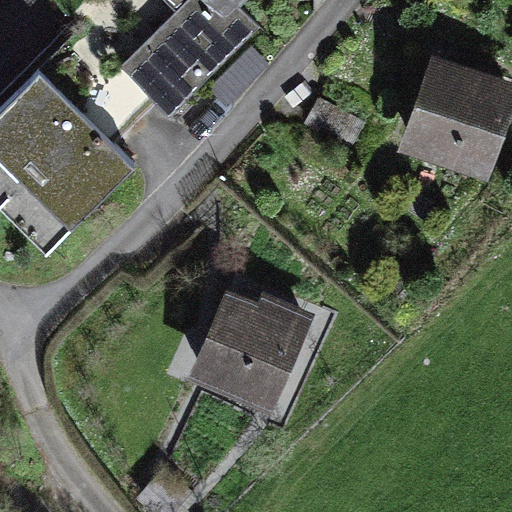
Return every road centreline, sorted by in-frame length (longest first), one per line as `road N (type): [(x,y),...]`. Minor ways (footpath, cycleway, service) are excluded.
road 1 (residential): [(366,0),(13,344)]
road 2 (residential): [(13,344),(24,384),(100,511)]
